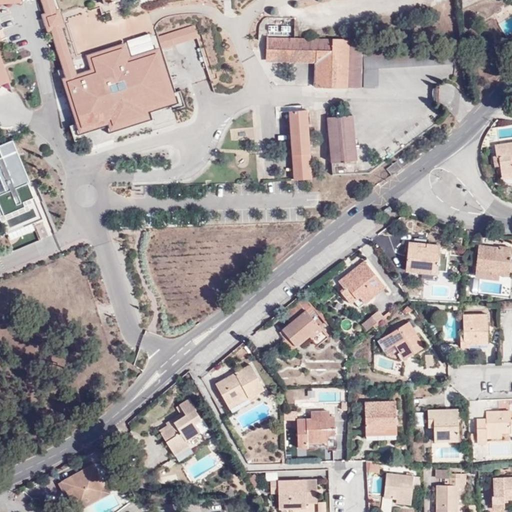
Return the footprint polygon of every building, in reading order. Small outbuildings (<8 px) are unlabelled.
[(51,0),(42,0),(47,15),(44,16),(48,31),(52,30),(64,69),(72,66),(60,27),(63,26),(59,12),(55,12),(51,0)] [(158,38),(162,48),(197,37),(194,28),(158,38)] [(72,66),(64,69),(57,71),(74,125),(70,127),(75,142),(86,139),(85,135),(106,128),(109,135),(153,121),(151,113),(172,107),(173,111),(185,107),(180,91),(176,92),(174,85),(165,85),(155,50),(162,48),(158,38),(157,35),(88,57),(92,70),(75,75),(72,66)] [(361,40),(266,38),(266,61),(315,62),(314,86),(359,87),(361,40)] [(165,85),(174,85),(162,48),(155,50),(165,85)] [(0,83),(9,81),(0,57),(0,83)] [(293,180),(311,179),(307,110),(289,112),(293,180)] [(329,162),(355,161),(352,116),(327,117),(329,162)] [(0,217),(7,234),(43,219),(28,183),(30,182),(13,140),(0,145),(0,217)] [(500,166),(501,175),(511,173),(511,142),(495,145),(496,156),(493,156),(494,166),(500,166)] [(385,171),(390,176),(401,168),(395,161),(385,171)] [(382,212),(387,218),(395,212),(390,206),(382,212)] [(417,268),(446,272),(448,254),(440,252),(440,246),(409,242),(406,271),(417,273),(417,268)] [(479,245),(476,269),(491,270),(491,272),(499,274),(508,275),(511,247),(500,246),(499,247),(479,245)] [(364,260),(351,271),(355,275),(360,272),(358,270),(366,264),(364,260)] [(355,275),(351,271),(338,280),(343,287),(340,290),(351,304),(355,301),(359,307),(385,287),(366,264),(358,270),(360,272),(355,275)] [(491,270),(476,269),(476,274),(499,277),(499,274),(491,272),(491,270)] [(332,325),(306,294),(305,295),(312,305),(329,327),(332,325)] [(312,305),(305,295),(283,313),(290,323),(283,329),(296,346),(309,336),(317,345),(328,336),(307,310),(312,305)] [(378,324),(394,312),(392,309),(377,322),(378,324)] [(461,347),(480,346),(480,340),(487,340),(487,314),(463,314),(464,335),(461,335),(461,347)] [(362,324),(368,332),(378,324),(377,322),(372,316),(362,324)] [(409,321),(381,338),(388,348),(395,344),(404,359),(425,346),(409,321)] [(296,346),(283,329),(280,331),(286,339),(281,342),(290,352),(296,346)] [(388,348),(381,338),(378,340),(386,355),(396,359),(399,359),(404,359),(395,344),(388,348)] [(250,363),(234,372),(236,375),(230,378),(228,375),(215,383),(228,407),(263,387),(250,363)] [(318,400),(340,400),(340,391),(318,391),(318,400)] [(174,424),(159,433),(173,455),(187,445),(185,440),(198,432),(194,424),(200,420),(194,410),(195,409),(188,399),(179,405),(185,415),(173,423),(174,424)] [(370,410),(365,410),(365,431),(385,432),(385,428),(396,428),(395,401),(371,402),(370,410)] [(158,431),(159,433),(174,424),(173,423),(185,415),(179,405),(176,407),(179,414),(164,423),(165,425),(158,431)] [(443,436),(444,442),(458,442),(459,410),(428,410),(428,427),(433,427),(433,436),(443,436)] [(487,442),(487,439),(487,433),(502,433),(511,432),(511,424),(511,418),(510,410),(486,411),(486,418),(477,418),(477,442),(487,442)] [(297,448),(328,447),(328,428),(334,428),(334,416),(329,416),(328,411),(311,411),(311,418),(296,418),(297,448)] [(385,432),(365,431),(365,438),(396,438),(396,428),(385,428),(385,432)] [(66,491),(72,502),(86,506),(98,499),(101,486),(98,481),(101,479),(93,463),(58,483),(63,492),(66,491)] [(434,469),(434,477),(447,477),(447,469),(434,469)] [(249,476),(254,485),(259,482),(254,473),(249,476)] [(397,499),(411,500),(414,475),(387,473),(384,497),(383,497),(381,511),(389,511),(391,498),(397,499)] [(463,478),(463,474),(452,474),(452,477),(451,477),(451,486),(437,485),(436,511),(458,511),(459,505),(459,492),(459,486),(466,486),(466,478),(463,478)] [(383,475),(373,475),(372,495),(383,495),(383,475)] [(492,509),(504,508),(504,499),(511,499),(511,476),(494,477),(494,495),(492,495),(492,509)] [(109,493),(101,479),(98,481),(101,486),(98,499),(109,493)] [(279,509),(306,508),(306,503),(317,503),(316,479),(271,481),(271,493),(278,493),(279,509)] [(86,506),(72,502),(77,511),(86,506)]
